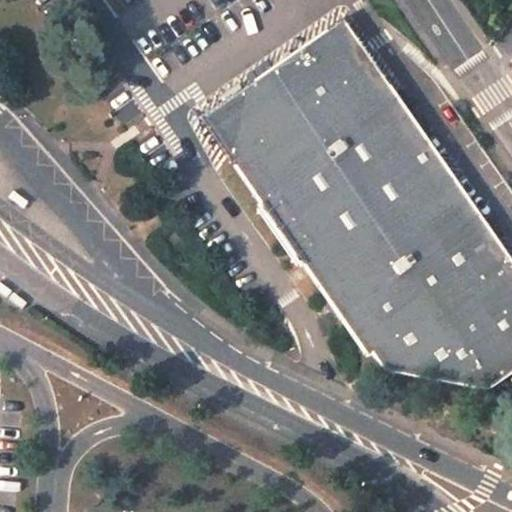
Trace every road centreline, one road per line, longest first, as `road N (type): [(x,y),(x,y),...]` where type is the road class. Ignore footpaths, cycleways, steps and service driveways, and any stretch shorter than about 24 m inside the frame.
road 1 (tertiary): [(511,494),(223,353),(0,209)]
road 2 (tertiary): [(0,255),(159,360),(392,479),(436,511)]
